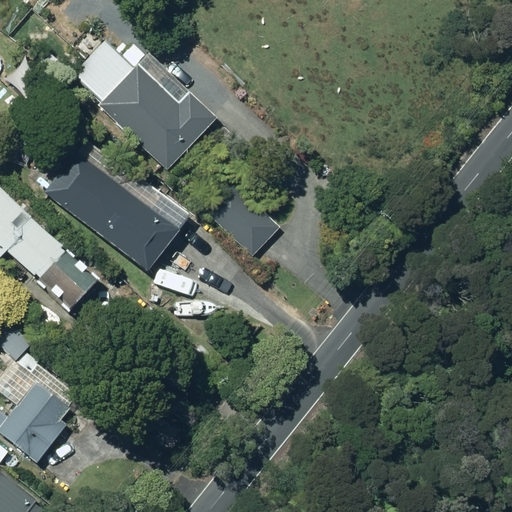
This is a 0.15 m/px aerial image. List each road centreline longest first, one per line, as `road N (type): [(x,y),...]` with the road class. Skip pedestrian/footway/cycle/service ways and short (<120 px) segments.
road 1 (tertiary): [(372,306),(203,511)]
road 2 (tertiary): [(372,306),(511,113)]
